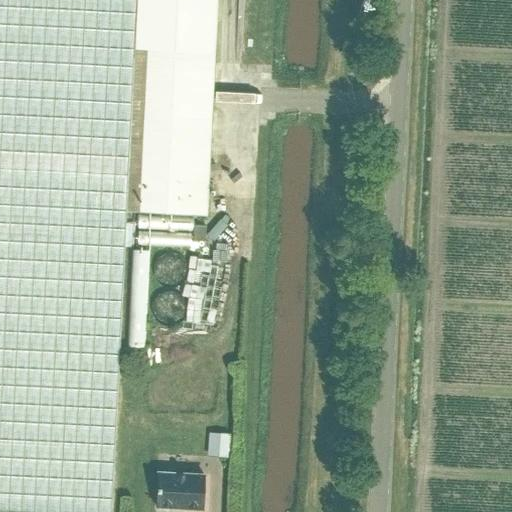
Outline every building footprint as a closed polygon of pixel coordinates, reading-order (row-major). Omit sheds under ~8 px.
[(134,49),(136,0),(0,0),(0,511),(110,511),(124,247),(132,247),(133,224),(125,223),(126,212),(134,49)] [(136,0),(134,49),(126,212),(206,216),(216,0),(136,0)] [(367,31),(368,12),(356,11),(355,31),(367,31)] [(191,240),(203,241),(204,226),(192,226),(191,240)] [(146,341),(148,247),(133,247),(131,341),(146,341)] [(187,295),(184,322),(215,325),(223,260),(188,256),(184,295),(187,295)] [(211,433),(210,452),(230,453),(231,434),(211,433)] [(202,510),(204,476),(157,473),(156,508),(202,510)]
